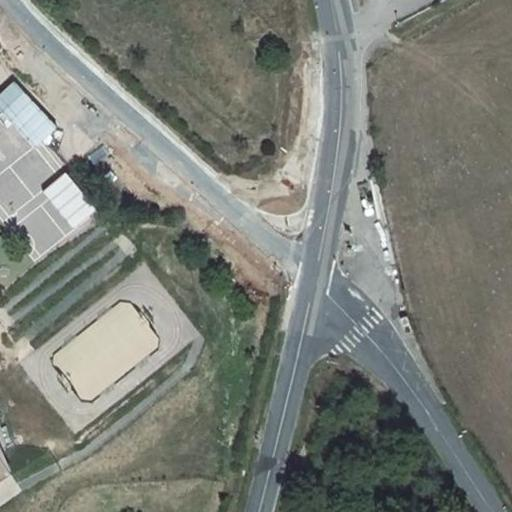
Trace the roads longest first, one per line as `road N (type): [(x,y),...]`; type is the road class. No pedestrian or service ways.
road 1 (tertiary): [(314,282),(56,50),(12,0)]
road 2 (tertiary): [(484,511),(361,331),(314,282)]
road 3 (tertiary): [(314,282),(341,112),(338,40)]
road 4 (tertiary): [(257,511),(314,282)]
